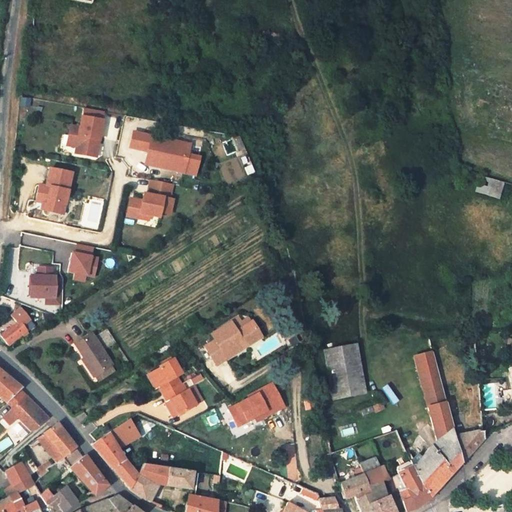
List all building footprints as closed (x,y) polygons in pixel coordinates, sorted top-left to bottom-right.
[(64,128),(69,129),(67,138),(72,140),(70,146),(90,150),(93,139),(91,139),(92,132),(95,133),(99,114),(79,109),(76,120),(66,118),(64,128)] [(152,127),(127,122),(124,138),(142,141),(140,155),(189,164),(193,145),(182,143),(184,132),(163,128),(162,133),(151,131),(152,127)] [(195,134),(184,132),(182,143),(193,145),(195,134)] [(42,179),(37,202),(55,206),(65,165),(43,160),(39,178),(42,179)] [(167,190),(169,175),(147,171),(144,186),(143,193),(139,192),(127,190),(124,207),(136,210),(137,205),(147,207),(156,208),(157,203),(167,205),(170,190),(167,190)] [(476,176),(474,193),(498,197),(501,180),(476,176)] [(46,270),(47,260),(33,260),(32,270),(24,269),(23,290),(47,291),(48,270),(46,270)] [(0,325),(0,340),(0,341),(20,327),(16,321),(23,316),(15,306),(13,306),(5,311),(10,318),(0,325)] [(198,342),(209,361),(220,354),(219,352),(237,341),(239,343),(247,338),(249,327),(251,326),(246,318),(244,319),(237,317),(235,319),(232,314),(216,323),(220,329),(209,336),(198,342)] [(220,329),(216,323),(205,330),(209,336),(220,329)] [(76,360),(83,372),(101,361),(102,360),(94,346),(107,338),(99,324),(85,333),(84,330),(67,340),(79,358),(76,360)] [(362,390),(352,341),(318,347),(327,396),(362,390)] [(446,467),(458,454),(452,432),(428,354),(426,347),(407,353),(432,437),(407,463),(422,495),(424,493),(446,467)] [(158,392),(175,381),(176,381),(171,373),(175,371),(166,356),(153,364),(154,365),(142,372),(147,381),(150,379),(158,392)] [(511,360),(503,359),(504,368),(511,369),(511,360)] [(104,368),(101,361),(83,372),(88,379),(104,368)] [(179,387),(181,386),(198,376),(193,370),(176,381),(175,381),(179,387)] [(0,371),(0,400),(2,402),(3,400),(15,388),(17,385),(0,371)] [(175,381),(158,392),(162,400),(165,399),(173,412),(190,402),(182,387),(181,386),(179,387),(175,381)] [(188,383),(182,387),(190,402),(196,398),(188,383)] [(248,396),(249,398),(229,409),(238,426),(258,416),(260,420),(285,407),(272,383),(248,396)] [(15,388),(3,400),(7,405),(19,392),(15,388)] [(19,392),(7,405),(0,411),(0,418),(5,424),(13,416),(27,430),(42,416),(19,392)] [(300,406),(309,405),(307,395),(298,397),(300,406)] [(170,414),(173,412),(165,399),(162,400),(170,414)] [(121,484),(129,476),(124,466),(113,445),(132,434),(123,418),(90,437),(84,441),(121,484)] [(16,420),(11,424),(21,437),(26,432),(16,420)] [(31,436),(51,458),(55,456),(70,443),(51,421),(46,425),(38,430),(31,436)] [(468,443),(476,433),(476,427),(471,426),(452,432),(458,454),(468,443)] [(76,451),(70,443),(55,456),(63,463),(76,451)] [(100,482),(76,451),(63,463),(62,464),(88,492),(100,482)] [(36,464),(40,463),(37,459),(29,464),(19,452),(13,456),(16,461),(2,470),(10,482),(29,469),(36,466),(36,464)] [(172,467),(174,452),(166,452),(166,457),(153,457),(151,465),(172,467)] [(371,480),(382,475),(383,475),(379,463),(374,464),(371,454),(354,460),(354,461),(358,471),(365,489),(349,497),(356,511),(390,511),(383,491),(377,493),(371,480)] [(62,464),(63,463),(55,456),(51,458),(40,463),(36,464),(36,466),(40,473),(31,480),(39,490),(45,486),(49,492),(55,489),(57,493),(51,497),(56,506),(71,499),(52,473),(62,464)] [(421,496),(422,495),(407,463),(404,456),(394,461),(392,462),(391,463),(390,465),(392,470),(400,487),(394,490),(399,508),(409,504),(415,500),(421,496)] [(137,457),(124,466),(129,476),(141,464),(142,463),(137,457)] [(354,461),(347,463),(350,474),(358,471),(354,461)] [(138,494),(148,484),(159,485),(185,487),(188,469),(172,467),(151,465),(141,464),(129,476),(121,484),(138,494)] [(28,482),(31,480),(40,473),(36,466),(29,469),(10,482),(18,490),(28,482)] [(358,471),(350,474),(334,479),(336,488),(338,493),(346,491),(349,497),(365,489),(358,471)] [(278,476),(269,472),(261,492),(270,495),(278,476)] [(383,491),(382,475),(371,480),(377,493),(383,491)] [(18,490),(10,482),(2,488),(7,495),(9,497),(18,490)] [(138,494),(154,504),(159,485),(148,484),(138,494)] [(313,492),(298,485),(296,490),(315,498),(314,496),(313,492)] [(134,511),(136,510),(110,492),(99,498),(87,511),(73,511),(72,510),(67,511),(134,511)] [(210,511),(212,502),(188,494),(183,493),(178,511),(210,511)] [(335,506),(332,494),(314,496),(315,498),(317,506),(318,507),(335,506)] [(4,511),(15,505),(9,497),(7,495),(0,498),(0,511),(4,511)] [(72,510),(73,511),(87,511),(99,498),(72,510)] [(19,511),(24,509),(32,506),(28,499),(24,501),(15,505),(19,511)] [(309,511),(310,507),(302,508),(298,507),(282,500),(277,511),(309,511)]
